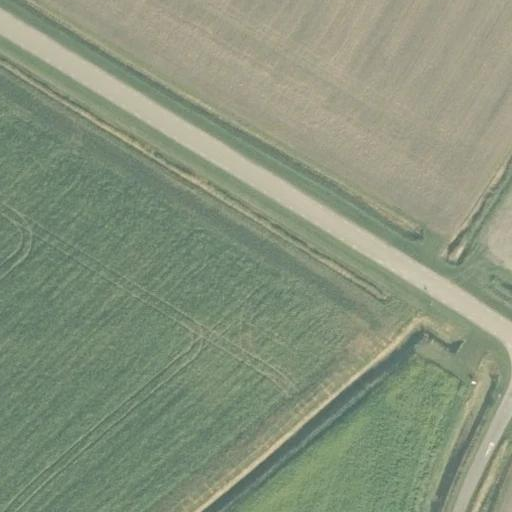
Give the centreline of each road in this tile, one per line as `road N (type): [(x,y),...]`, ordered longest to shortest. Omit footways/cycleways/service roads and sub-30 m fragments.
road 1 (tertiary): [(511,337),(0,23)]
road 2 (unclassified): [(459,511),(511,402)]
